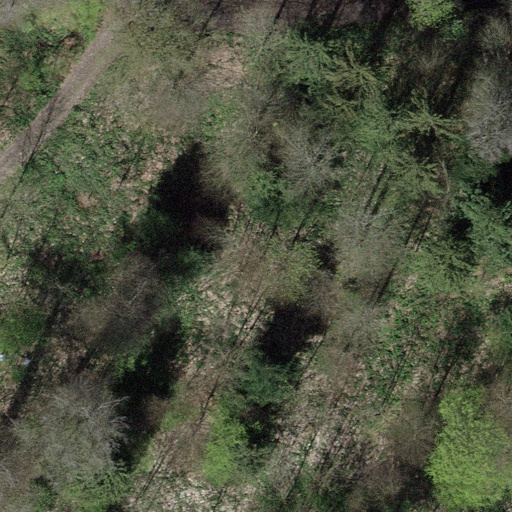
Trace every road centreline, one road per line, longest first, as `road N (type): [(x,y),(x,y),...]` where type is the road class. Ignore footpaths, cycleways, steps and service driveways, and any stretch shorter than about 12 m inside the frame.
road 1 (track): [(484,0),(441,7),(176,0)]
road 2 (track): [(0,173),(81,76),(130,0)]
